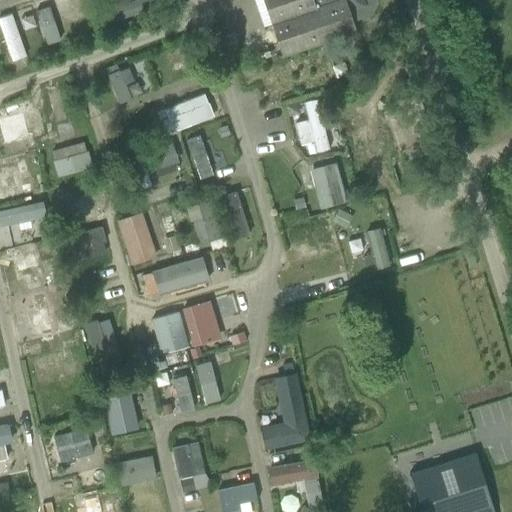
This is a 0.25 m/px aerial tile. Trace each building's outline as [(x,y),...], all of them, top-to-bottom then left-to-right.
[(164,3),(162,0),(132,0),(103,10),(108,23),(164,3)] [(263,0),(264,4),(271,24),(282,57),(356,31),(353,21),(370,16),(377,2),(376,0),(374,0),(347,9),(343,0),(263,0)] [(343,0),(347,9),(374,0),(343,0)] [(6,11),(0,12),(0,46),(17,41),(6,11)] [(67,44),(99,32),(94,18),(62,30),(67,44)] [(27,42),(31,54),(61,45),(53,23),(23,33),(27,42)] [(389,44),(365,52),(373,80),(397,73),(389,44)] [(184,48),(165,55),(171,70),(190,62),(184,48)] [(344,62),(332,67),(336,79),(348,74),(344,62)] [(119,70),(107,75),(120,104),(131,99),(125,85),(134,81),(128,68),(120,71),(119,70)] [(160,121),(165,134),(211,118),(202,95),(165,109),(168,118),(160,121)] [(340,135),(364,127),(354,97),(330,105),(340,135)] [(390,120),(399,153),(421,146),(415,125),(423,122),(416,98),(397,104),(397,106),(389,108),(393,119),(390,120)] [(314,153),(328,149),(314,99),(302,103),(306,120),(293,123),(298,144),(310,141),(314,153)] [(17,112),(14,105),(8,107),(10,114),(17,112)] [(168,118),(165,109),(157,112),(160,121),(168,118)] [(0,117),(0,145),(0,146),(38,135),(31,111),(22,114),(21,111),(0,117)] [(226,126),(218,128),(221,138),(229,135),(226,126)] [(200,136),(187,140),(198,177),(212,173),(200,136)] [(181,162),(174,142),(126,158),(133,178),(152,172),(154,177),(180,169),(178,163),(181,162)] [(92,168),(88,151),(53,161),(56,177),(92,168)] [(0,194),(11,192),(13,197),(25,194),(25,193),(34,191),(27,162),(18,164),(16,158),(0,162),(0,194)] [(363,198),(386,190),(377,160),(353,168),(363,198)] [(320,209),(345,202),(334,163),(309,170),(320,209)] [(236,191),(220,196),(235,240),(250,235),(236,191)] [(302,199),(293,201),(295,210),(304,208),(302,199)] [(93,207),(77,211),(74,200),(57,204),(63,227),(97,219),(93,207)] [(210,249),(223,245),(209,200),(195,204),(199,219),(192,221),(199,245),(208,242),(210,249)] [(0,225),(47,219),(44,201),(0,207),(0,225)] [(140,212),(115,220),(129,266),(154,258),(140,212)] [(171,214),(157,219),(163,236),(176,231),(171,214)] [(309,219),(310,224),(286,231),(293,256),(322,248),(326,262),(340,258),(336,244),(334,245),(327,220),(325,220),(323,215),(309,219)] [(49,224),(38,227),(41,239),(52,237),(49,224)] [(102,227),(58,239),(62,254),(75,250),(103,243),(106,242),(102,227)] [(371,254),(362,256),(365,266),(374,263),(375,269),(389,266),(379,228),(365,232),(371,254)] [(175,235),(162,239),(166,254),(179,250),(175,235)] [(19,281),(30,279),(31,284),(43,280),(35,247),(22,250),(24,258),(14,261),(19,281)] [(202,256),(151,270),(152,272),(158,292),(158,294),(209,281),(202,256)] [(48,273),(51,284),(61,281),(59,271),(48,273)] [(152,272),(142,274),(148,295),(158,292),(152,272)] [(17,298),(27,340),(53,334),(43,291),(17,298)] [(208,301),(181,309),(192,347),(206,343),(218,339),(220,339),(208,301)] [(159,349),(167,347),(168,351),(188,345),(179,311),(150,319),(159,349)] [(65,322),(57,324),(59,331),(75,326),(72,314),(64,316),(65,322)] [(99,373),(112,369),(111,366),(102,335),(113,331),(109,319),(98,322),(97,320),(84,324),(99,373)] [(243,332),(229,336),(232,346),(246,341),(243,332)] [(31,359),(34,374),(75,365),(71,349),(31,359)] [(221,354),(212,356),(214,364),(223,362),(221,354)] [(158,358),(151,360),(155,371),(168,367),(166,361),(160,363),(158,358)] [(220,400),(210,361),(195,365),(205,404),(220,400)] [(292,363),(283,365),(286,376),(294,373),(292,363)] [(282,422),(260,427),(265,450),(310,440),(306,417),(296,373),(273,378),(282,422)] [(172,379),(180,411),(194,408),(185,376),(172,379)] [(138,379),(128,381),(131,394),(141,392),(138,379)] [(102,394),(111,434),(124,431),(133,428),(131,416),(126,393),(115,395),(114,391),(102,394)] [(170,404),(161,406),(164,415),(172,413),(170,404)] [(97,418),(88,420),(90,430),(99,428),(97,418)] [(0,459),(6,458),(3,443),(11,442),(8,425),(0,426),(0,459)] [(60,462),(67,460),(73,458),(93,453),(86,428),(53,437),(60,462)] [(171,448),(178,478),(191,476),(202,474),(196,443),(171,448)] [(494,511),(476,452),(410,473),(421,511),(494,511)] [(114,463),(118,487),(154,480),(149,456),(114,463)] [(314,460),(268,468),(271,486),(295,482),(304,480),(306,490),(309,508),(319,506),(323,505),(316,470),(314,460)] [(182,493),(194,490),(191,478),(179,480),(182,493)] [(7,482),(0,483),(0,497),(9,496),(7,482)] [(254,482),(218,490),(222,511),(239,511),(237,502),(257,498),(254,482)] [(70,497),(73,511),(83,511),(80,495),(70,497)] [(99,511),(96,496),(82,499),(84,511),(99,511)] [(123,502),(125,511),(159,511),(158,505),(148,507),(146,497),(123,502)]
